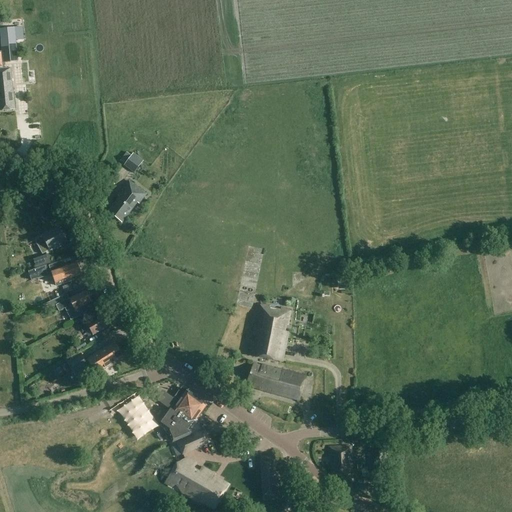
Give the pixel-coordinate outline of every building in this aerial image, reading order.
[(0,35),(2,51),(3,64),(18,62),(17,59),(17,56),(14,28),(0,29),(0,35)] [(0,110),(14,109),(10,69),(0,69),(0,110)] [(133,153),(124,166),(134,173),(143,161),(133,153)] [(139,204),(146,194),(129,181),(117,196),(119,197),(108,212),(122,223),(137,203),(139,204)] [(49,250),(50,250),(52,251),(55,249),(55,247),(66,241),(58,227),(34,240),(40,251),(47,247),(49,250)] [(46,250),(31,256),(33,266),(49,260),(46,250)] [(47,273),(51,272),(56,287),(71,281),(70,278),(81,275),(76,262),(60,268),(58,262),(49,265),(49,264),(28,272),(31,280),(48,276),(47,273)] [(56,305),(59,311),(65,308),(71,320),(87,312),(84,306),(91,302),(85,291),(64,301),(61,296),(41,306),(44,311),(56,305)] [(289,326),(291,311),(291,309),(261,303),(260,305),(260,306),(257,320),(259,320),(258,326),(254,326),(253,335),(256,336),(255,342),(251,342),(248,356),(283,362),(289,332),(286,332),(287,326),(289,326)] [(105,328),(99,317),(87,324),(86,322),(79,326),(83,332),(89,328),(93,335),(105,328)] [(78,351),(87,346),(83,341),(74,346),(78,351)] [(87,360),(96,374),(123,357),(114,342),(87,360)] [(73,368),(84,361),(79,354),(68,361),(73,368)] [(261,367),(256,365),(256,364),(253,363),(247,381),(252,383),(251,387),(259,389),(268,392),(299,400),(305,377),(262,365),(261,367)] [(205,404),(190,393),(183,388),(174,399),(164,392),(158,400),(169,408),(160,421),(172,429),(169,433),(173,441),(191,433),(187,430),(193,422),(194,422),(199,416),(198,415),(205,404)] [(177,457),(212,441),(207,430),(172,445),(177,457)] [(351,475),(350,447),(329,448),(330,457),(334,457),(334,463),(331,463),(331,476),(351,475)] [(373,451),(373,469),(387,468),(386,450),(373,451)] [(274,478),(273,456),(259,457),(262,500),(281,499),(279,477),(274,478)] [(199,472),(193,469),(196,464),(186,459),(176,464),(165,483),(198,501),(198,500),(213,509),(214,508),(228,485),(214,477),(215,475),(201,468),(199,472)] [(145,493),(121,495),(121,502),(146,500),(145,493)] [(144,511),(144,503),(132,504),(132,511),(144,511)]
